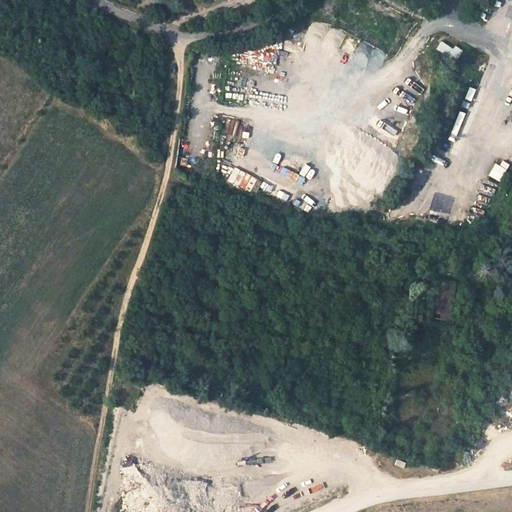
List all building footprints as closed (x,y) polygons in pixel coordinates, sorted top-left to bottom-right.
[(379,68),(387,53),(347,34),(345,39),(330,32),(323,45),(352,58),(351,59),(365,66),(367,63),(379,68)] [(456,61),(462,51),(442,39),(436,48),(456,61)] [(273,62),(281,59),(278,49),(270,52),(273,62)] [(194,56),(192,72),(200,75),(207,64),(194,56)] [(232,88),(235,67),(229,66),(227,87),(232,88)] [(240,93),(226,93),(226,99),(244,99),(245,85),(240,85),(240,93)] [(235,142),(240,120),(228,117),(223,139),(235,142)] [(489,176),(501,181),(507,168),(494,163),(489,176)] [(310,209),(324,206),(318,177),(304,180),(310,209)] [(328,208),(345,204),(338,177),(321,181),(328,208)] [(451,319),(456,280),(433,277),(428,317),(451,319)]
